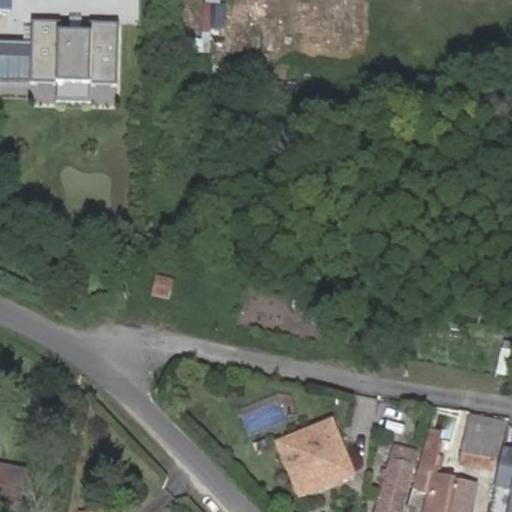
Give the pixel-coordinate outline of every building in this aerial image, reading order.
[(0,0),(0,14),(9,15),(9,0),(0,0)] [(123,90),(123,29),(95,29),(95,39),(71,40),(71,91),(97,90),(123,90)] [(71,91),(71,40),(65,40),(65,30),(37,30),(38,91),(65,91),(71,91)] [(97,111),(97,90),(71,91),(65,91),(66,112),(97,111)] [(196,120),(199,134),(201,150),(202,155),(232,150),(227,115),(196,120)] [(201,150),(199,134),(185,136),(188,153),(201,150)] [(155,276),(151,297),(170,300),(174,279),(155,276)] [(497,345),(488,344),(486,355),(496,356),(497,345)] [(499,375),(511,377),(511,354),(502,353),(499,375)] [(295,483),(307,488),(346,474),(353,461),(338,420),(330,416),(287,432),(280,443),(295,483)] [(463,466),(479,469),(491,472),(502,427),(473,420),(463,466)] [(438,444),(441,433),(428,430),(425,440),(438,444)] [(438,444),(425,440),(419,461),(437,466),(444,445),(438,444)] [(397,448),(393,461),(413,467),(416,454),(397,448)] [(511,511),(511,450),(502,449),(494,485),(511,489),(511,511)] [(400,511),(413,467),(393,461),(379,511),(400,511)] [(430,493),(434,475),(437,466),(419,461),(412,488),(430,493)] [(0,507),(23,511),(31,474),(0,467),(0,507)] [(491,472),(479,469),(477,478),(489,481),(491,472)] [(468,511),(475,487),(437,476),(426,511),(468,511)]
